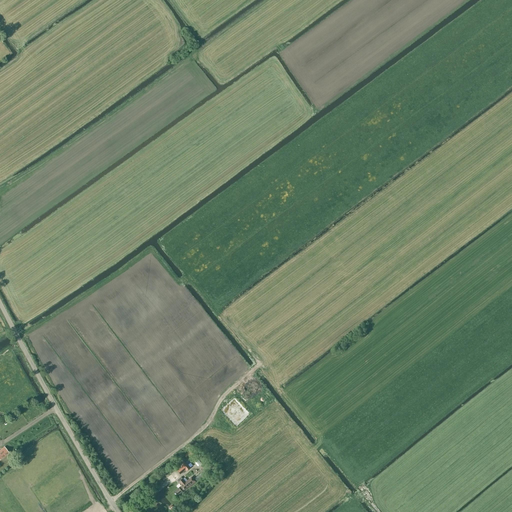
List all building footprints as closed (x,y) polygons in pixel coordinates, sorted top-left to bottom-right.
[(0,460),(9,454),(4,447),(0,449),(0,460)] [(188,460),(194,455),(190,451),(185,456),(188,460)] [(193,466),(188,461),(182,466),(182,467),(177,471),(180,475),(185,470),(186,471),(193,466)] [(204,475),(202,473),(195,479),(197,481),(204,475)] [(185,482),(181,477),(177,480),(179,482),(181,485),(179,487),(174,492),(177,496),(183,492),(188,487),(189,488),(196,482),(191,477),(185,482)]
